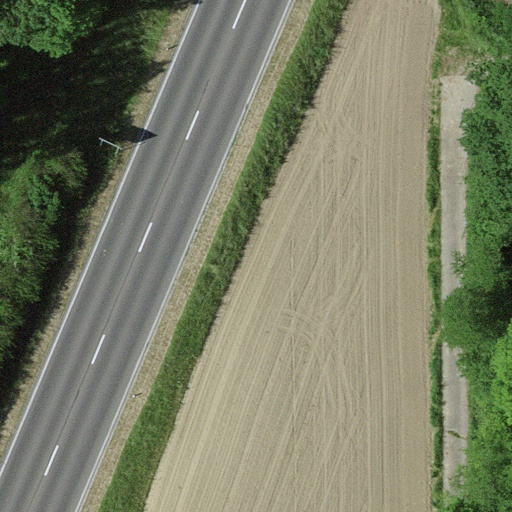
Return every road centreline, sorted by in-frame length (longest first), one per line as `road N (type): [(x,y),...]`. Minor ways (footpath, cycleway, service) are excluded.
road 1 (primary): [(30,511),(246,0)]
road 2 (track): [(454,511),(457,83)]
